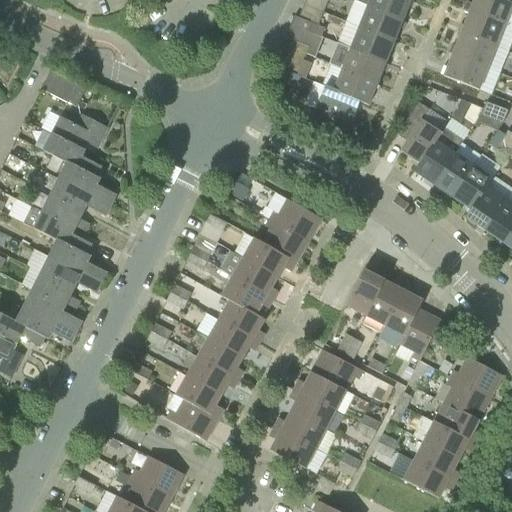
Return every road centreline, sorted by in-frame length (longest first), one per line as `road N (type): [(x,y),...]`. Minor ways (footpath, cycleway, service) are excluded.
road 1 (residential): [(511,329),(455,262),(354,186),(214,116)]
road 2 (residential): [(71,402),(214,116)]
road 3 (residential): [(214,116),(0,23)]
road 4 (residential): [(258,511),(264,502),(71,402)]
road 5 (residential): [(214,116),(273,0)]
